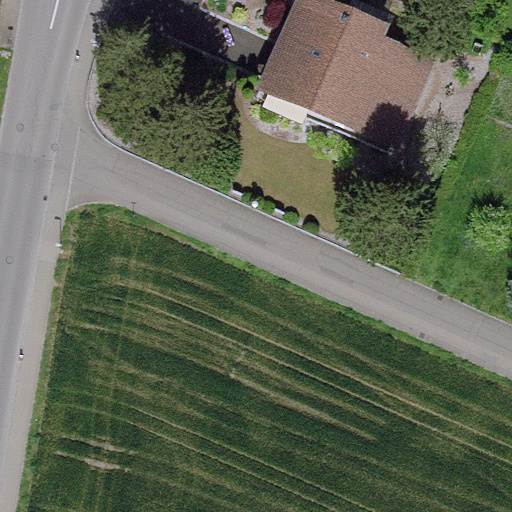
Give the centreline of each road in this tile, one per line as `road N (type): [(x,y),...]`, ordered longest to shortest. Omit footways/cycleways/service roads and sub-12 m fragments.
road 1 (residential): [(511,354),(37,135)]
road 2 (residential): [(0,366),(37,135)]
road 3 (residential): [(37,135),(62,0)]
